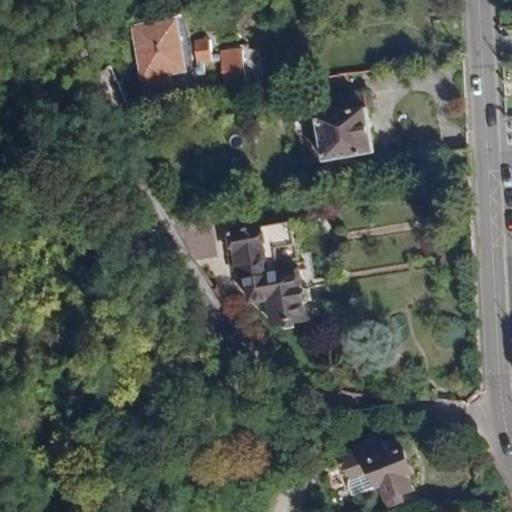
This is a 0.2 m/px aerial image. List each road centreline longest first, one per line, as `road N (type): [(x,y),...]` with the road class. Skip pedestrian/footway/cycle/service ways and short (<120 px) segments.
road 1 (residential): [(502,415),(347,403),(272,372),(214,304),(166,228),(63,0)]
road 2 (tertiary): [(478,0),(502,415)]
